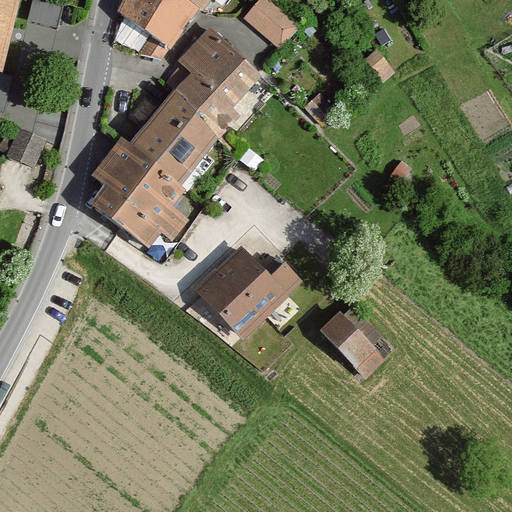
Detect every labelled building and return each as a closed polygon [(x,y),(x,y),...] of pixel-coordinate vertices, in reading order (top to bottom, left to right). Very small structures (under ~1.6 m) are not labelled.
[(0,0),(0,62),(16,0),(0,0)] [(125,0),(119,12),(153,37),(169,49),(197,8),(187,0),(125,0)] [(187,0),(197,8),(201,10),(208,0),(187,0)] [(266,0),(263,0),(247,20),(280,47),(298,25),(266,0)] [(108,192),(94,212),(148,248),(161,232),(173,240),(186,224),(169,210),(181,193),(177,191),(215,141),(236,118),(230,111),(258,79),(213,34),(181,67),(168,84),(180,95),(131,153),(125,147),(97,182),(108,192)] [(153,37),(142,55),(160,60),(169,49),(153,37)] [(389,69),(377,54),(368,62),(380,76),(389,69)] [(320,97),(308,109),(323,124),(335,113),(320,97)] [(44,142),(20,131),(8,157),(21,162),(33,168),(44,142)] [(413,172),(402,164),(392,178),(403,186),(413,172)] [(242,254),(200,294),(243,339),(300,284),(286,269),(271,284),(242,254)] [(325,339),(364,377),(381,359),(343,321),(325,339)]
